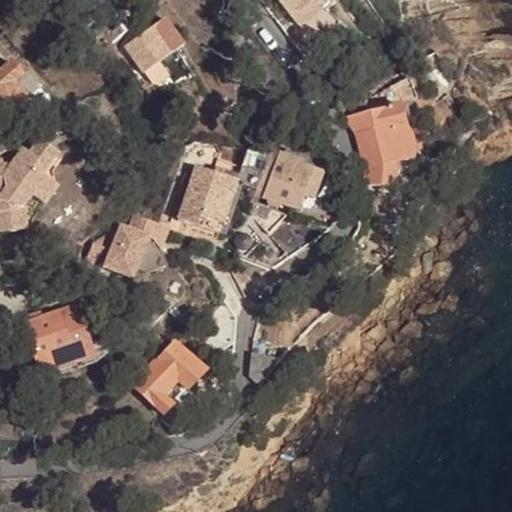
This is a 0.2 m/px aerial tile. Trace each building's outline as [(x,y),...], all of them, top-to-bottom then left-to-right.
[(325,5),(321,0),(277,0),(300,26),(325,5)] [(121,44),(142,73),(183,45),(164,19),(152,28),(149,24),(121,44)] [(315,38),(303,46),(313,58),(324,50),(315,38)] [(15,81),(22,75),(10,62),(0,70),(0,111),(5,117),(28,97),(15,81)] [(15,81),(28,97),(38,88),(25,72),(22,75),(15,81)] [(397,97),(340,111),(352,128),(361,162),(359,178),(385,180),(389,175),(394,165),(393,159),(410,156),(410,145),(408,133),(402,122),(397,97)] [(44,175),(57,157),(55,149),(40,138),(30,152),(23,146),(11,162),(0,164),(0,213),(25,210),(24,201),(29,194),(35,198),(49,179),(44,175)] [(257,146),(241,191),(253,195),(252,197),(254,199),(261,202),(265,201),(266,199),(283,206),(289,189),(300,193),(293,214),(318,222),(330,193),(304,183),(311,165),(299,161),(299,160),(284,154),(285,151),(259,142),(257,146)] [(218,234),(236,182),(195,167),(176,219),(218,234)] [(59,187),(49,179),(35,198),(45,206),(59,187)] [(25,210),(0,213),(0,232),(28,229),(25,210)] [(278,250),(316,225),(280,213),(258,232),(278,250)] [(114,228),(86,240),(79,257),(125,276),(134,280),(165,266),(159,242),(154,240),(160,226),(158,225),(132,215),(127,229),(118,226),(117,229),(114,228)] [(0,284),(34,282),(50,297),(62,284),(42,267),(0,269),(0,284)] [(91,360),(74,307),(21,323),(38,377),(91,360)] [(225,337),(227,311),(196,331),(207,348),(225,337)] [(207,370),(174,342),(155,364),(152,360),(129,386),(164,417),(186,392),(187,393),(207,370)] [(277,367),(253,356),(250,379),(261,389),(277,367)]
